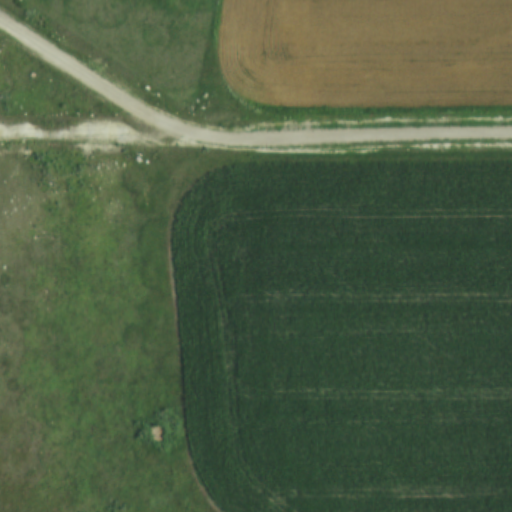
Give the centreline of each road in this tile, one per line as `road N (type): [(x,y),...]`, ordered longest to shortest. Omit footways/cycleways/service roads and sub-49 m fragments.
road 1 (residential): [(0,20),(141,112),(203,137),(511,132)]
road 2 (track): [(0,141),(203,137)]
